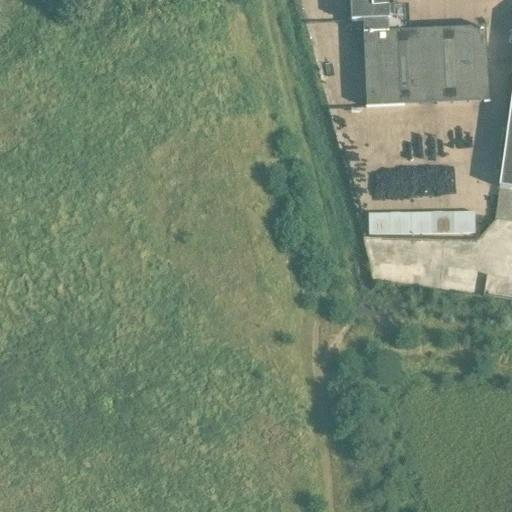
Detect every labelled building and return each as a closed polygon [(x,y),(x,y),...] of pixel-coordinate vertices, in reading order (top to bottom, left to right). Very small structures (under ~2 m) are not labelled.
[(349,0),(349,6),(350,25),(363,24),(367,108),(489,104),(486,51),(485,31),(388,35),(388,23),(389,23),(387,0),(349,0)] [(511,93),(499,190),(511,192),(511,93)] [(444,142),(445,165),(465,164),(464,141),(444,142)] [(368,217),(368,238),(475,235),(474,214),(368,217)] [(374,240),(373,277),(412,278),(413,268),(438,268),(438,255),(461,255),(461,242),(374,240)]
